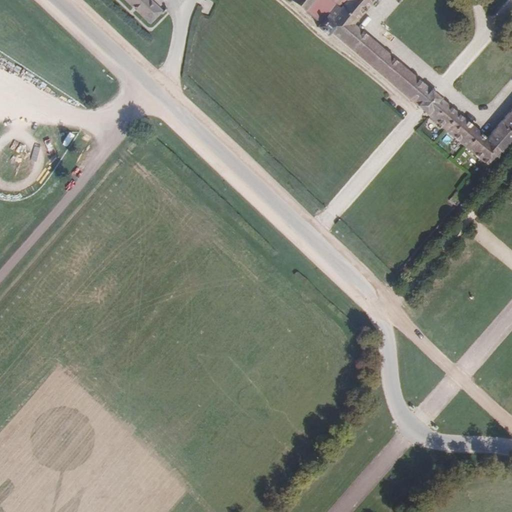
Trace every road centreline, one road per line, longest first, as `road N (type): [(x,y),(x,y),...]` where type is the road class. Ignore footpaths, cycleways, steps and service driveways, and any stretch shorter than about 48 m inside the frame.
road 1 (track): [(0,272),(159,93)]
road 2 (track): [(124,131),(0,90)]
